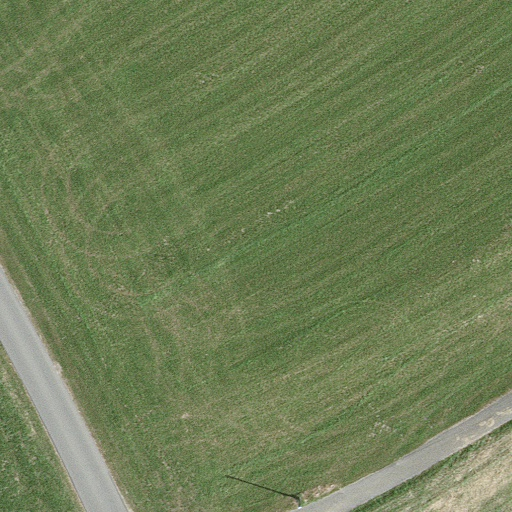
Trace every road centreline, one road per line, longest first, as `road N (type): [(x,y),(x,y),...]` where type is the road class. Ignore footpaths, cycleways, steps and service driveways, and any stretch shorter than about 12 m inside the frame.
road 1 (unclassified): [(107,511),(0,297)]
road 2 (track): [(511,408),(318,511)]
